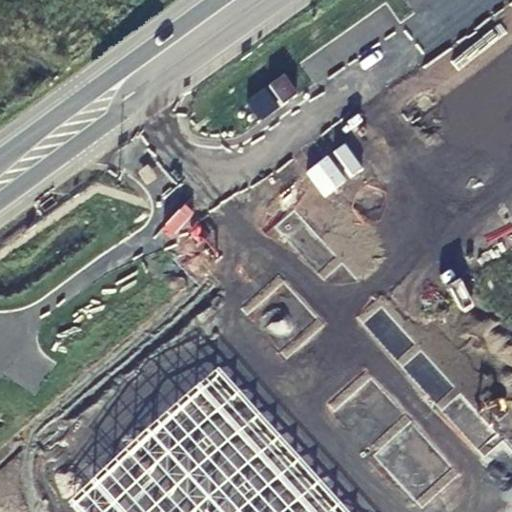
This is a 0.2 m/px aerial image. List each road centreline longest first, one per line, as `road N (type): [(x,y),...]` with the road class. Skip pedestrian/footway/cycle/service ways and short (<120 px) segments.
road 1 (primary): [(0,194),(281,0)]
road 2 (primary): [(217,0),(34,131),(0,168)]
